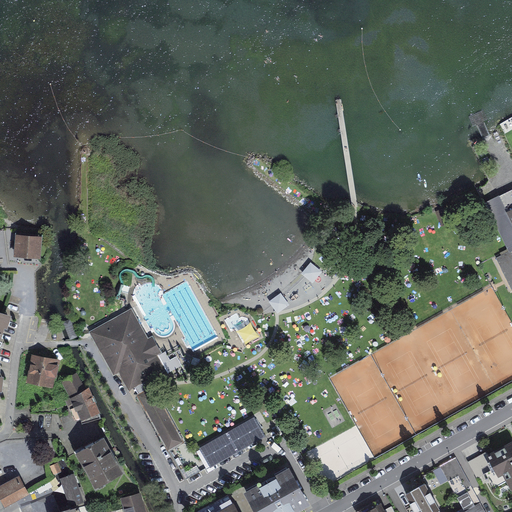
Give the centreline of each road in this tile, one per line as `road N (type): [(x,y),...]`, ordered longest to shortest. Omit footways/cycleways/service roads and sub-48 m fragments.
road 1 (tertiary): [(326,511),(511,408)]
road 2 (residential): [(80,342),(123,395),(180,511)]
road 3 (residential): [(6,436),(26,317)]
